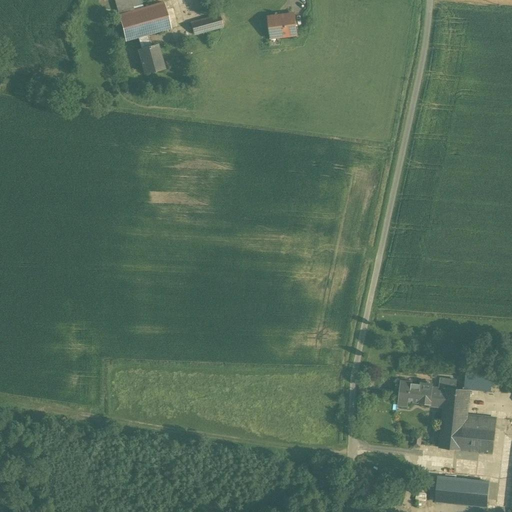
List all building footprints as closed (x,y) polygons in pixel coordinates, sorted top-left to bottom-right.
[(114,0),(119,15),(133,11),(130,0),(114,0)] [(130,0),(133,11),(143,8),(140,0),(130,0)] [(118,16),(126,41),(138,38),(148,35),(170,28),(162,3),(143,8),(133,11),(119,15),(118,16)] [(293,14),(269,18),(270,28),(268,30),(268,34),(271,36),(277,35),(277,37),(296,35),(293,14)] [(219,15),(190,23),(193,35),(222,27),(219,15)] [(141,49),(138,50),(145,73),(153,71),(153,72),(163,69),(156,45),(151,47),(148,35),(138,38),(141,49)] [(106,95),(106,106),(107,109),(114,108),(113,94),(112,94),(106,95)] [(468,361),(464,388),(469,388),(490,391),(493,364),(468,361)] [(446,389),(447,388),(454,389),(455,380),(440,378),(439,388),(446,389)] [(430,401),(445,403),(446,389),(439,388),(432,387),(432,385),(431,385),(431,386),(401,382),(402,381),(401,381),(398,405),(407,406),(407,402),(430,405),(430,401)] [(446,389),(445,403),(440,447),(492,453),(496,418),(466,415),(469,388),(464,388),(464,390),(454,389),(447,388),(446,389)] [(423,500),(427,476),(417,474),(413,498),(423,500)] [(489,482),(438,477),(435,501),(486,507),(489,482)]
